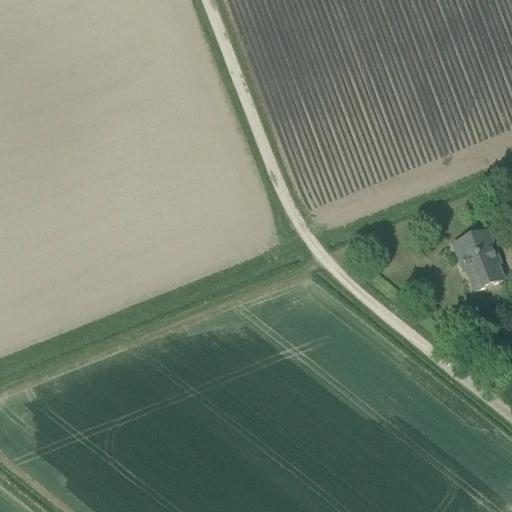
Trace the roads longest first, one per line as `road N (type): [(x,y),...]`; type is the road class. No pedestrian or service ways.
road 1 (track): [(331,268),(307,234),(212,0)]
road 2 (unclassified): [(511,414),(331,268)]
